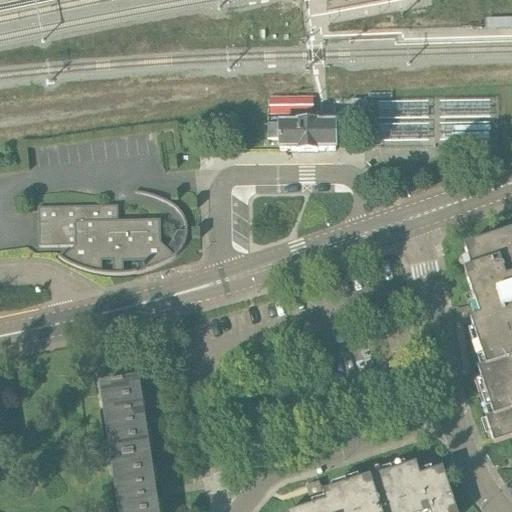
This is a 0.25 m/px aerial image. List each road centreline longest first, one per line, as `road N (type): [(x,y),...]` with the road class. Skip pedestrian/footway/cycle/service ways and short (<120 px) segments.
road 1 (unclassified): [(381,230),(351,175),(231,176),(222,192),(223,281)]
road 2 (residential): [(238,511),(270,473),(451,415)]
road 3 (tertiary): [(0,333),(223,281)]
road 4 (residential): [(451,415),(415,217)]
road 5 (tertiary): [(223,281),(381,230)]
